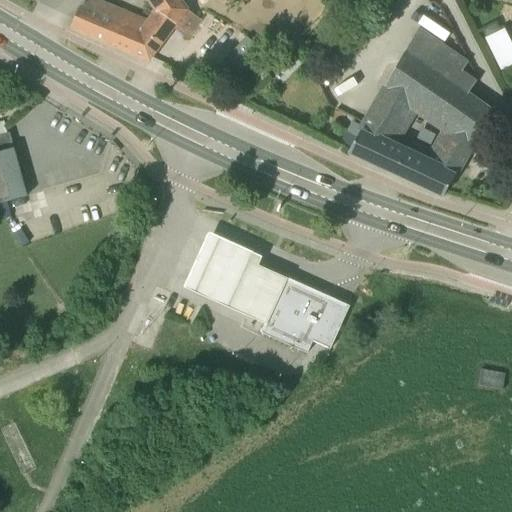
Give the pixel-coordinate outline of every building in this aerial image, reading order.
[(187,10),(179,0),(145,0),(153,12),(147,19),(101,0),(91,0),(79,8),(71,28),(150,61),(176,27),(188,35),(200,19),(187,10)] [(487,34),(502,66),(511,61),(511,36),(507,25),(487,34)] [(232,52),(247,67),(261,52),(246,37),(232,52)] [(492,112),(405,52),(348,153),(353,155),(443,197),(447,190),(492,112)] [(252,69),(263,79),(271,70),(261,60),(252,69)] [(24,94),(20,100),(21,108),(28,111),(34,100),(24,94)] [(0,202),(26,196),(11,133),(0,135),(0,202)] [(0,203),(0,205),(3,218),(10,216),(6,202),(0,203)] [(14,234),(23,247),(28,243),(20,230),(14,234)] [(205,232),(179,287),(260,325),(283,278),(255,264),(258,258),(205,232)] [(330,349),(342,325),(350,306),(347,305),(346,307),(331,300),(332,299),(329,297),(328,299),(288,281),(288,279),(286,278),(284,280),(286,281),(278,300),(264,331),(262,330),(261,333),(307,354),(313,341),(330,349)] [(502,391),(505,375),(481,370),(478,386),(502,391)]
